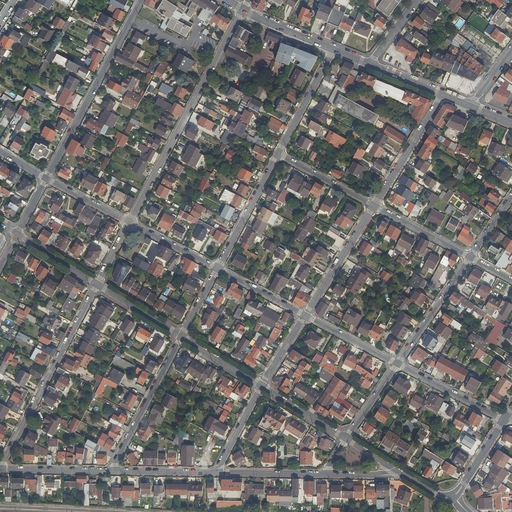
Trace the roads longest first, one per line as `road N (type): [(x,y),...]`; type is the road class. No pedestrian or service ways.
road 1 (residential): [(242,10),(129,222)]
road 2 (residential): [(97,283),(1,468)]
road 3 (residential): [(46,179),(140,0)]
road 4 (residential): [(111,470),(181,336)]
road 5 (residential): [(216,268),(278,152)]
road 6 (residential): [(442,94),(373,205)]
road 7 (residential): [(373,205),(305,314)]
road 8 (residential): [(397,363),(468,257)]
